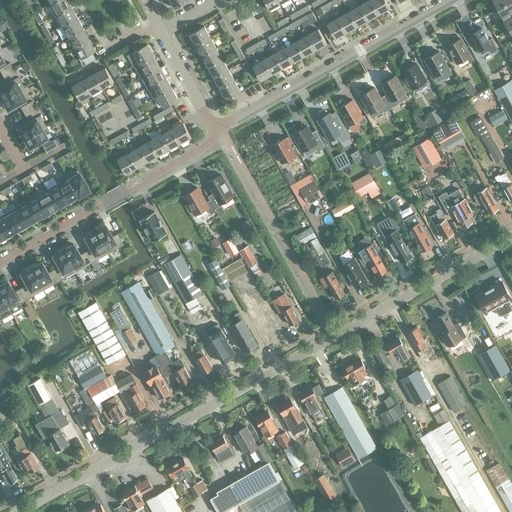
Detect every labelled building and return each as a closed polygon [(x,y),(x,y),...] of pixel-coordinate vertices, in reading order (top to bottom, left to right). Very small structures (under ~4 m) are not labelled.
[(71,6),(67,0),(57,0),(50,4),(56,15),(71,6)] [(170,0),(175,8),(189,0),(170,0)] [(278,0),(263,0),(270,10),(281,4),(278,0)] [(368,20),(379,14),(370,0),(368,0),(360,5),(368,20)] [(370,0),(379,14),(390,8),(385,0),(370,0)] [(511,0),(493,0),(498,8),(511,0)] [(508,16),(511,13),(511,0),(498,8),(504,18),(508,16)] [(33,13),(37,11),(32,2),(28,4),(33,13)] [(320,7),(323,11),(332,6),(329,2),(320,7)] [(308,5),(299,10),(301,14),(310,9),(308,5)] [(357,26),(368,20),(360,5),(349,11),(357,26)] [(77,17),(71,6),(56,15),(62,25),(77,17)] [(290,15),(292,19),(301,14),(299,10),(290,15)] [(33,13),(38,23),(42,20),(37,11),(33,13)] [(346,32),(357,26),(349,11),(338,17),(346,32)] [(298,19),(301,24),(310,19),(307,14),(298,19)] [(83,28),(77,17),(62,25),(68,36),(83,28)] [(289,21),(286,17),(277,22),(279,27),(289,21)] [(346,32),(338,17),(327,24),(335,38),(346,32)] [(228,27),(223,18),(218,21),(223,30),(228,27)] [(298,19),(289,24),(292,29),(301,24),(298,19)] [(45,35),(49,33),(44,24),(40,26),(45,35)] [(196,45),(210,37),(204,25),(189,34),(196,45)] [(286,26),(277,32),(279,36),(288,31),(286,26)] [(233,36),(228,27),(223,30),(228,39),(233,36)] [(481,27),(469,34),(481,54),(489,50),(491,53),(498,49),(491,38),(488,40),(488,38),(485,33),(481,27)] [(89,39),(83,28),(68,36),(74,47),(89,39)] [(307,35),(315,50),(326,43),(318,28),(307,35)] [(277,32),(268,37),(270,41),(279,36),(277,32)] [(45,35),(50,44),(55,42),(49,33),(45,35)] [(304,56),(315,50),(307,35),(296,41),(304,56)] [(217,48),(210,37),(196,45),(202,56),(217,48)] [(447,46),(457,63),(467,58),(470,63),(474,61),(471,55),(470,56),(461,38),(447,46)] [(95,50),(89,39),(74,47),(81,58),(95,50)] [(266,43),(264,39),(255,44),(257,48),(266,43)] [(240,49),(235,40),(230,42),(236,51),(240,49)] [(294,62),(304,56),(296,41),(285,47),(294,62)] [(153,55),(147,44),(132,52),(133,52),(128,55),(133,65),(138,62),(139,63),(153,55)] [(246,49),(248,53),(257,48),(255,44),(246,49)] [(57,57),(62,54),(57,45),(52,48),(57,57)] [(283,68),(294,62),(285,47),(274,53),(283,68)] [(223,58),(217,48),(202,56),(208,67),(223,58)] [(241,60),(245,58),(240,49),(236,51),(241,60)] [(439,51),(425,59),(438,81),(451,73),(439,51)] [(272,74),(283,68),(274,53),(263,59),(272,74)] [(57,57),(62,66),(67,63),(62,54),(57,57)] [(159,66),(153,55),(139,63),(139,64),(134,66),(140,77),(141,76),(159,66)] [(229,69),(223,58),(208,67),(214,78),(229,69)] [(261,80),(272,74),(263,59),(252,65),(261,80)] [(27,61),(22,64),(25,70),(30,67),(27,61)] [(252,70),(247,61),(243,64),(248,73),(252,70)] [(0,67),(0,71),(2,74),(13,68),(9,62),(0,67)] [(114,62),(108,66),(114,77),(121,74),(114,62)] [(416,64),(402,71),(412,89),(413,88),(415,92),(427,85),(425,81),(426,81),(416,64)] [(166,77),(159,66),(141,76),(147,87),(166,77)] [(94,74),(102,89),(114,82),(105,67),(94,74)] [(5,80),(16,74),(13,68),(2,74),(5,80)] [(235,80),(229,69),(214,78),(220,88),(235,80)] [(253,82),(257,79),(252,70),(248,73),(253,82)] [(92,95),(102,89),(94,74),(83,80),(92,95)] [(381,83),(387,94),(384,96),(391,108),(398,104),(397,103),(407,98),(405,93),(395,75),(381,83)] [(115,79),(120,88),(125,85),(119,76),(115,79)] [(0,100),(24,87),(18,77),(0,86),(0,100)] [(157,96),(172,88),(166,77),(147,87),(153,98),(157,96)] [(470,79),(463,83),(470,95),(476,91),(470,79)] [(83,80),(72,86),(80,101),(92,95),(83,80)] [(226,100),(241,91),(235,80),(220,88),(226,100)] [(511,120),(511,81),(511,82),(495,91),(511,120)] [(130,95),(125,85),(120,88),(125,97),(130,95)] [(29,97),(24,87),(0,100),(0,102),(3,108),(5,107),(7,110),(29,97)] [(374,87),(361,95),(370,113),(371,112),(373,117),(383,111),(384,112),(391,108),(384,96),(380,98),(374,87)] [(178,99),(172,88),(157,96),(163,107),(178,99)] [(465,88),(458,92),(463,100),(469,96),(465,88)] [(120,94),(111,100),(114,104),(123,99),(120,94)] [(127,101),(133,110),(137,107),(132,98),(127,101)] [(23,112),(34,106),(31,100),(20,107),(23,112)] [(339,108),(349,125),(357,120),(359,123),(361,124),(367,121),(364,116),(362,116),(353,100),(339,108)] [(108,102),(99,107),(101,111),(110,106),(108,102)] [(34,106),(23,112),(27,118),(38,112),(34,106)] [(162,111),(165,115),(174,110),(171,106),(162,111)] [(101,111),(99,107),(90,112),(92,116),(101,111)] [(133,110),(138,119),(142,116),(137,107),(133,110)] [(436,109),(427,114),(433,125),(442,121),(436,109)] [(502,110),(488,117),(493,126),(507,119),(502,110)] [(165,115),(162,111),(153,116),(156,120),(165,115)] [(329,113),(318,119),(330,140),(341,134),(339,130),(344,127),(336,113),(331,116),(329,113)] [(17,128),(19,131),(17,133),(21,139),(45,125),(39,115),(17,128)] [(141,123),(143,127),(152,122),(150,118),(141,123)] [(454,118),(433,129),(440,142),(461,131),(454,118)] [(428,126),(424,121),(414,127),(417,132),(428,126)] [(191,137),(183,122),(172,129),(180,143),(191,137)] [(143,127),(141,123),(131,128),(134,132),(143,127)] [(25,146),(27,145),(29,149),(47,139),(41,129),(46,126),(45,125),(21,139),(25,146)] [(325,145),(316,130),(311,133),(307,126),(293,133),(306,156),(325,145)] [(169,149),(180,143),(172,129),(161,135),(169,149)] [(119,135),(121,140),(130,134),(128,130),(119,135)] [(408,138),(405,133),(383,145),(386,150),(408,138)] [(498,164),(503,161),(498,152),(498,153),(487,134),(481,137),(492,156),(493,155),(498,164)] [(121,140),(119,135),(110,140),(112,145),(121,140)] [(158,155),(169,149),(161,135),(150,141),(158,155)] [(286,137),(272,145),(282,163),(299,153),(294,144),(291,146),(286,137)] [(425,170),(442,160),(430,137),(412,147),(425,170)] [(42,145),(45,151),(56,145),(53,139),(42,145)] [(148,161),(158,155),(150,141),(140,147),(148,161)] [(137,167),(148,161),(140,147),(129,153),(137,167)] [(365,147),(359,150),(362,155),(368,152),(365,147)] [(383,147),(369,155),(376,168),(390,160),(383,147)] [(353,153),(356,158),(361,155),(358,150),(353,153)] [(129,153),(118,159),(126,174),(137,167),(129,153)] [(349,163),(343,153),(333,158),(339,169),(349,163)] [(66,176),(78,197),(89,191),(77,170),(66,176)] [(290,170),(285,173),(290,184),(296,181),(290,170)] [(352,183),(359,196),(377,186),(370,173),(352,183)] [(503,194),(506,195),(510,201),(511,200),(511,184),(505,173),(500,176),(502,179),(499,181),(502,188),(502,191),(503,194)] [(208,196),(210,200),(215,209),(221,205),(220,204),(233,196),(221,174),(207,182),(213,193),(208,196)] [(300,189),(308,203),(322,195),(310,174),(302,179),(306,186),(300,189)] [(74,200),(73,198),(77,196),(78,197),(66,176),(67,178),(57,183),(68,204),(74,200)] [(56,207),(61,205),(62,207),(68,204),(57,183),(46,189),(56,207)] [(427,198),(433,194),(429,186),(423,190),(427,198)] [(216,211),(215,209),(210,200),(206,202),(198,187),(184,195),(195,215),(207,208),(210,214),(216,211)] [(498,208),(486,187),(477,192),(477,193),(474,194),(473,196),(478,204),(480,205),(483,203),(489,213),(498,208)] [(36,195),(47,216),(53,212),(52,210),(56,207),(46,189),(47,192),(37,198),(36,195)] [(473,222),(469,215),(472,212),(467,203),(466,203),(461,193),(452,198),(448,190),(438,196),(443,205),(448,202),(462,228),(473,222)] [(401,191),(387,199),(394,214),(408,206),(401,191)] [(36,219),(40,217),(41,219),(47,216),(36,195),(25,201),(36,219)] [(336,217),(354,206),(350,199),(332,210),(336,217)] [(15,207),(26,227),(33,224),(31,222),(36,219),(25,201),(15,207)] [(15,231),(19,229),(20,231),(26,227),(15,207),(4,213),(15,231)] [(440,231),(444,238),(453,233),(439,208),(436,210),(437,212),(429,217),(438,232),(440,231)] [(152,241),(167,233),(154,211),(140,219),(152,241)] [(0,215),(0,229),(5,239),(12,236),(10,234),(15,231),(4,213),(0,215)] [(393,247),(401,262),(406,259),(406,260),(411,258),(411,257),(412,256),(403,241),(400,236),(401,236),(399,233),(403,231),(393,214),(386,218),(394,231),(386,235),(391,243),(392,243),(394,246),(393,247)] [(432,245),(420,222),(408,229),(420,251),(432,245)] [(105,225),(101,227),(101,226),(94,230),(107,253),(123,244),(117,233),(111,236),(105,225)] [(295,236),(300,245),(316,236),(311,227),(295,236)] [(86,234),(87,235),(84,237),(90,248),(85,251),(91,262),(107,253),(94,230),(86,234)] [(217,236),(210,240),(215,247),(221,243),(217,236)] [(335,236),(330,239),(333,245),(338,242),(335,236)] [(330,262),(317,238),(310,241),(324,266),(330,262)] [(387,270),(379,257),(380,257),(381,254),(374,242),(363,248),(361,245),(354,249),(364,266),(370,263),(378,276),(387,270)] [(91,262),(85,251),(79,254),(73,243),(69,245),(69,244),(61,248),(75,272),(91,262)] [(235,245),(228,249),(231,255),(238,250),(235,245)] [(257,263),(247,246),(240,250),(250,267),(257,263)] [(54,252),(55,253),(52,255),(58,266),(53,270),(59,281),(75,272),(61,248),(54,252)] [(186,303),(195,297),(203,293),(181,254),(163,264),(186,303)] [(367,281),(355,258),(342,265),(355,288),(367,281)] [(230,285),(215,259),(208,263),(223,289),(230,285)] [(43,290),(59,281),(53,270),(47,273),(41,262),(37,264),(36,262),(29,266),(43,290)] [(26,285),(21,288),(27,299),(43,290),(29,266),(22,270),(23,272),(20,274),(26,285)] [(169,289),(159,271),(148,276),(158,294),(169,289)] [(325,288),(328,285),(336,298),(345,294),(332,271),(319,278),(325,288)] [(236,284),(244,298),(260,289),(252,275),(236,284)] [(3,281),(0,282),(0,293),(11,313),(22,307),(7,281),(3,283),(3,281)] [(486,313),(495,308),(499,315),(502,316),(511,309),(511,303),(510,300),(511,298),(511,297),(502,281),(483,292),(482,292),(479,294),(479,295),(476,296),(486,313)] [(158,354),(165,350),(175,344),(138,282),(122,291),(158,353),(158,354)] [(15,291),(21,302),(27,299),(21,288),(15,291)] [(11,313),(0,293),(0,317),(1,319),(11,313)] [(279,313),(282,311),(290,324),(299,319),(291,305),(284,293),(272,300),(279,313)] [(201,308),(195,297),(186,303),(185,303),(191,314),(201,308)] [(108,364),(125,354),(97,303),(79,313),(108,364)] [(263,305),(253,311),(267,337),(278,331),(263,305)] [(244,350),(256,343),(246,326),(247,325),(239,312),(235,314),(239,322),(231,326),(244,350)] [(459,323),(454,326),(446,312),(438,317),(445,331),(442,333),(449,346),(462,339),(466,336),(459,323)] [(218,323),(205,331),(213,346),(213,347),(214,346),(217,352),(216,352),(217,352),(223,362),(229,359),(229,358),(236,354),(229,343),(230,343),(230,342),(229,343),(227,339),(228,339),(227,338),(227,339),(218,323)] [(434,352),(426,337),(424,339),(416,326),(408,331),(412,338),(410,338),(418,351),(418,350),(423,358),(434,352)] [(122,333),(128,343),(136,339),(130,328),(122,333)] [(385,344),(392,354),(397,351),(401,359),(410,354),(405,345),(403,346),(398,337),(385,344)] [(510,370),(495,344),(477,354),(492,380),(510,370)] [(69,360),(79,377),(100,365),(90,347),(69,360)] [(380,347),(373,350),(386,373),(393,369),(380,347)] [(195,360),(203,373),(212,368),(205,354),(204,354),(201,349),(192,354),(196,359),(195,360)] [(191,380),(183,366),(179,359),(172,362),(165,350),(158,354),(158,353),(156,354),(161,363),(158,364),(165,376),(174,371),(182,385),(191,380)] [(364,376),(369,373),(361,359),(355,362),(354,361),(342,368),(352,386),(365,378),(364,376)] [(152,382),(153,383),(161,397),(170,392),(165,385),(168,383),(165,376),(158,364),(146,371),(152,382)] [(86,388),(87,387),(106,376),(100,365),(79,377),(78,377),(84,388),(84,389),(86,388)] [(432,395),(418,371),(417,369),(399,379),(415,406),(432,395)] [(133,394),(128,397),(136,411),(145,405),(142,399),(144,397),(135,383),(130,374),(115,382),(120,391),(119,391),(120,393),(130,387),(133,394)] [(120,391),(115,382),(111,375),(87,388),(96,404),(119,391),(120,391)] [(453,411),(467,404),(451,375),(437,383),(453,411)] [(39,404),(51,398),(40,378),(28,385),(39,404)] [(321,406),(315,396),(317,395),(324,391),(319,383),(312,387),(311,386),(298,393),(304,402),(305,402),(311,412),(321,406)] [(358,459),(377,448),(342,386),(323,397),(358,459)] [(84,388),(79,391),(88,406),(95,401),(87,388),(87,387),(86,388),(84,389),(84,388)] [(380,414),(386,424),(402,415),(391,395),(384,399),(389,408),(380,414)] [(108,408),(103,410),(108,419),(113,417),(116,422),(125,416),(117,403),(114,397),(105,403),(108,408)] [(290,397),(277,405),(282,415),(283,415),(293,433),(306,426),(290,397)] [(6,402),(0,405),(0,407),(4,414),(11,411),(6,402)] [(104,429),(94,410),(91,405),(74,415),(81,427),(89,422),(95,434),(104,429)] [(445,408),(436,413),(441,422),(450,418),(445,408)] [(67,446),(66,444),(68,442),(60,428),(69,423),(67,416),(66,416),(65,416),(61,409),(51,415),(55,422),(50,425),(53,431),(47,434),(56,450),(59,448),(60,450),(67,446)] [(262,428),(266,437),(267,438),(279,431),(274,422),(274,421),(267,410),(255,417),(261,429),(262,428)] [(419,436),(462,511),(500,511),(449,420),(439,425),(419,436)] [(324,459),(330,455),(312,424),(303,429),(305,434),(308,432),(324,459)] [(244,453),(257,446),(246,425),(233,433),(244,453)] [(303,463),(286,433),(277,438),(294,468),(303,463)] [(25,446),(23,442),(24,442),(20,435),(13,439),(16,445),(15,446),(17,451),(20,457),(16,459),(22,469),(26,467),(28,471),(37,466),(26,446),(25,446)] [(233,453),(228,445),(223,435),(210,442),(220,461),(233,453)] [(262,443),(257,446),(256,446),(261,454),(267,451),(262,443)] [(5,451),(0,453),(0,470),(7,483),(16,478),(9,465),(12,463),(5,451)] [(349,451),(337,458),(342,467),(354,460),(349,451)] [(183,457),(166,467),(172,477),(182,471),(186,477),(185,478),(196,496),(203,493),(202,492),(208,489),(202,479),(196,482),(188,468),(189,468),(183,457)] [(217,511),(223,511),(238,504),(279,480),(268,461),(216,491),(218,493),(210,498),(217,511)] [(486,470),(510,510),(510,511),(511,511),(511,482),(500,462),(486,470)] [(323,474),(315,479),(327,501),(336,496),(323,474)] [(134,484),(122,492),(132,511),(145,503),(140,494),(153,487),(148,478),(135,485),(134,484)] [(297,511),(280,480),(279,480),(238,504),(242,511),(297,511)] [(153,511),(182,511),(168,487),(146,499),(153,511)] [(105,511),(100,503),(85,511),(105,511)] [(317,509),(318,511),(331,511),(327,503),(317,509)]
